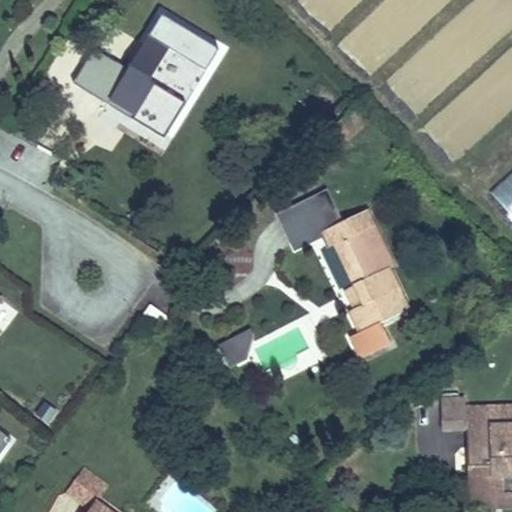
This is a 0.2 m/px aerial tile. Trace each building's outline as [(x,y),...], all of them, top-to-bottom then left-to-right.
[(163,15),(112,99),(135,114),(132,119),(165,139),(187,104),(155,84),(150,82),(170,49),(175,52),(206,72),(220,50),(163,15)] [(170,49),(150,82),(155,84),(175,52),(170,49)] [(135,114),(112,99),(108,105),(132,119),(135,114)] [(352,109),(344,116),(357,129),(364,122),(352,109)] [(336,125),(350,139),(359,131),(357,129),(344,116),(336,125)] [(511,171),(488,194),(511,219),(511,171)] [(337,245),(357,286),(365,304),(356,309),(351,312),(362,332),(352,337),(363,359),(396,342),(386,321),(410,310),(388,267),(393,264),(367,210),(324,231),(332,247),(337,245)] [(347,291),(356,309),(365,304),(357,286),(347,291)] [(442,401),(443,428),(466,428),(466,401),(442,401)] [(468,466),(469,502),(489,502),(489,494),(511,493),(511,425),(490,426),(491,441),(479,441),(479,466),(468,466)] [(468,466),(479,466),(479,441),(491,441),(490,426),(467,427),(468,466)] [(113,462),(102,474),(119,482),(125,469),(113,462)] [(129,511),(109,501),(119,482),(102,474),(86,489),(74,511),(129,511)] [(489,502),(490,507),(511,506),(510,501),(511,501),(511,493),(489,494),(489,502)]
